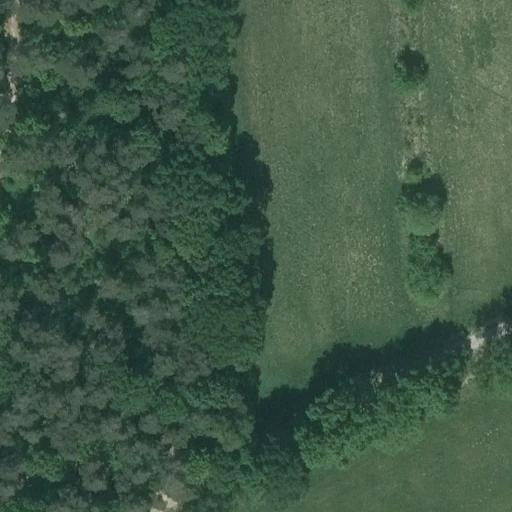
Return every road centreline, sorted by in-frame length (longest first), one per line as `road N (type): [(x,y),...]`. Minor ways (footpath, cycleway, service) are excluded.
road 1 (track): [(511,322),(227,453),(124,511)]
road 2 (track): [(0,462),(59,452),(227,453)]
road 3 (track): [(21,0),(23,93),(0,146)]
